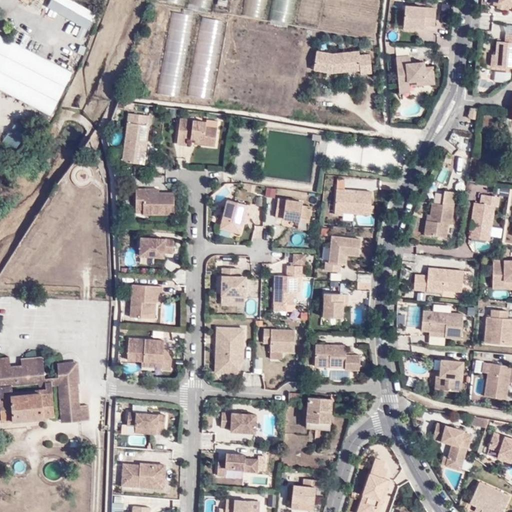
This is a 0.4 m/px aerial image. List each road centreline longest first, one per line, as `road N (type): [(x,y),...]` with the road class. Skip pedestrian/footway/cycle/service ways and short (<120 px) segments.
road 1 (residential): [(468,0),(452,100),(387,254),(379,312),(388,421)]
road 2 (residential): [(197,247),(191,511)]
